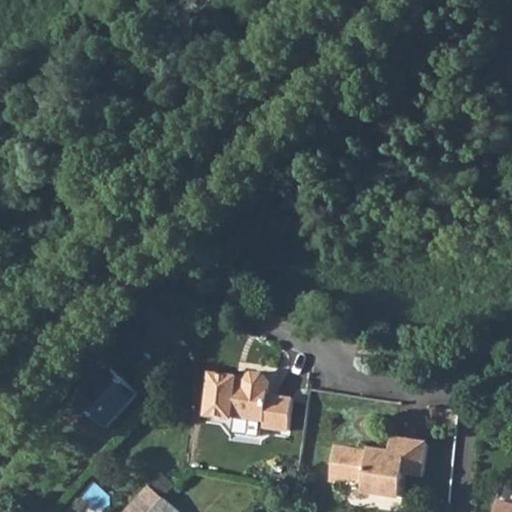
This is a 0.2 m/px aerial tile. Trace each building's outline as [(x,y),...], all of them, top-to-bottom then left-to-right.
[(74,398),(106,426),(138,393),(111,368),(94,385),(90,382),(74,398)] [(201,415),(232,420),(233,417),(264,421),(263,428),(288,431),(292,398),(269,395),(270,383),(262,375),(253,374),(247,380),(246,385),(238,383),(239,377),(207,373),(201,415)] [(330,477),(345,479),(350,474),(364,476),(363,487),(399,493),(403,471),(420,474),(425,441),(391,436),(389,452),(334,445),(330,477)] [(152,511),(160,504),(149,494),(131,511),(152,511)] [(152,511),(179,511),(165,498),(160,504),(152,511)] [(511,511),(511,503),(499,499),(495,511),(511,511)]
